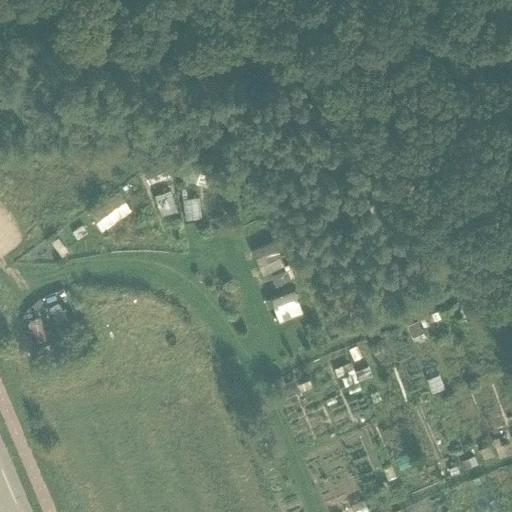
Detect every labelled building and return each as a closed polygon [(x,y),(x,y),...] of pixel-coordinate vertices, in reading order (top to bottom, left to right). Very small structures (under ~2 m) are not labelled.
[(155,194),(160,215),(176,211),(170,190),(155,194)] [(90,206),(100,228),(133,214),(124,192),(90,206)] [(200,197),(184,199),(187,219),(203,217),(200,197)] [(257,249),(264,269),(285,263),(278,242),(257,249)] [(274,298),(283,321),(307,311),(297,288),(274,298)]
